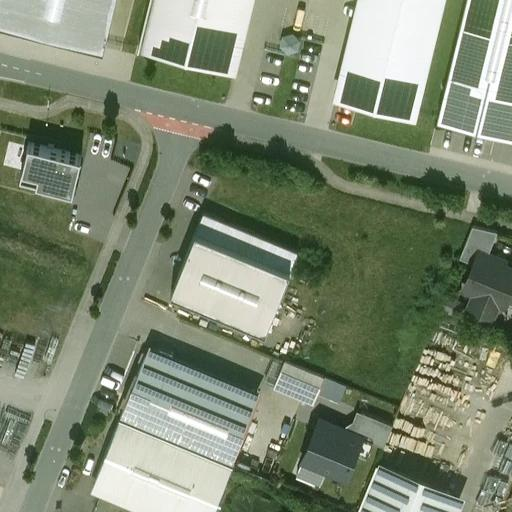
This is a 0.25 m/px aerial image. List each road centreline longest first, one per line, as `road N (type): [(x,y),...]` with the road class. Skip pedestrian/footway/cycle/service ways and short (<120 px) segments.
road 1 (unclassified): [(193,111),(29,511)]
road 2 (unclassified): [(193,111),(511,189)]
road 3 (unclassified): [(0,66),(193,111)]
